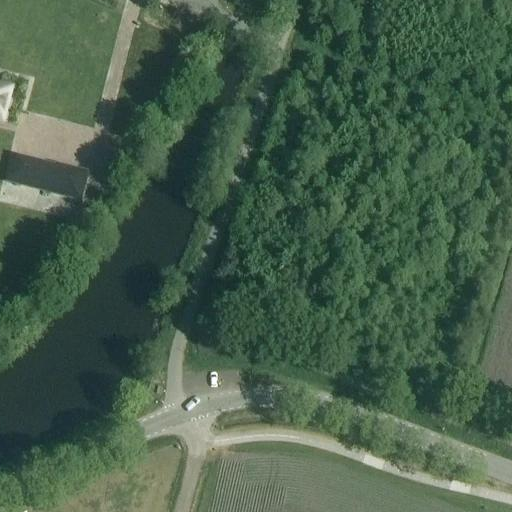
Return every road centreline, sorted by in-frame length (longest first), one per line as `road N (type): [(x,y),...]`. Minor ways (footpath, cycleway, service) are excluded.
road 1 (unclassified): [(208,11),(280,47),(175,357),(180,416)]
road 2 (unclassified): [(511,475),(317,404),(255,399),(180,416)]
road 3 (unclassified): [(180,416),(0,491)]
